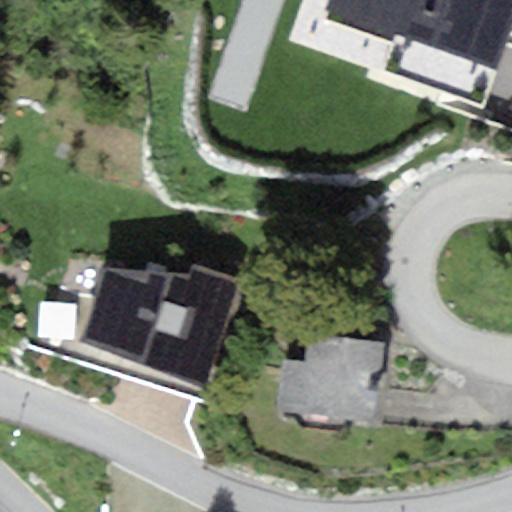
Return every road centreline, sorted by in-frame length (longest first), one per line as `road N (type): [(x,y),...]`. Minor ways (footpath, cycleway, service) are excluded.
road 1 (residential): [(0,402),(278,511)]
road 2 (residential): [(511,374),(435,324),(416,289),(415,254),(433,222),(465,199),(511,194)]
